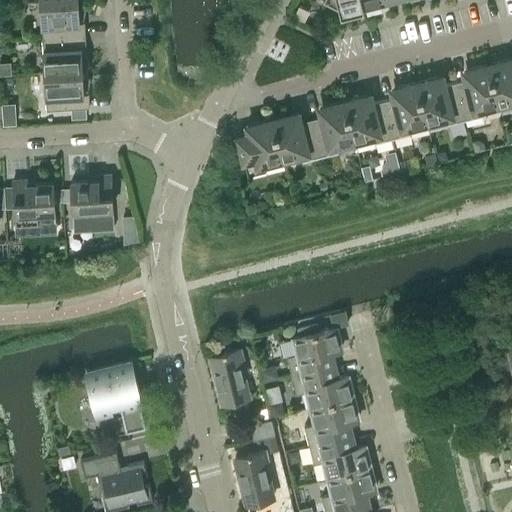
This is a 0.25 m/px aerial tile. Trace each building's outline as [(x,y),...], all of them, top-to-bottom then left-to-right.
[(56,0),(40,1),(42,37),(85,34),(84,20),(79,21),(78,4),(83,4),(82,0),(56,0)] [(364,8),(362,0),(329,0),(339,5),(341,11),(362,6),(362,9),(364,8)] [(362,0),(364,8),(382,4),(381,1),(385,0),(362,0)] [(44,72),(87,70),(87,64),(82,65),(81,48),(86,48),(85,34),(42,37),(44,72)] [(511,57),(489,63),(499,103),(511,99),(511,57)] [(0,61),(0,73),(11,72),(10,61),(0,61)] [(466,79),(455,81),(464,119),(482,114),(480,107),(499,103),(489,63),(463,70),(466,79)] [(87,70),(44,72),(46,109),(89,106),(88,92),(84,92),(83,76),(87,76),(87,70)] [(417,82),(427,121),(445,116),(447,123),(464,119),(455,81),(444,84),(442,75),(417,82)] [(383,100),(392,137),(410,133),(408,126),(427,121),(417,82),(391,88),(393,97),(383,100)] [(344,100),(355,139),(373,135),(375,142),(392,137),(383,100),(372,102),(370,93),(344,100)] [(311,118),(320,156),(338,151),(336,144),(355,139),(344,100),(319,106),(321,115),(311,118)] [(85,107),(72,108),(72,117),(86,116),(85,107)] [(272,118),(282,158),(301,153),(303,160),(320,156),(311,118),(300,121),(298,112),(272,118)] [(282,158),(272,118),(247,125),(249,133),(238,136),(247,174),(266,169),(264,162),(282,158)] [(483,141),(479,139),(472,140),(474,150),(485,148),(483,141)] [(445,149),(436,152),(439,160),(447,158),(445,149)] [(361,166),(365,179),(372,177),(369,164),(361,166)] [(97,179),(71,181),(71,187),(72,200),(73,219),(90,218),(90,219),(113,218),(110,173),(96,174),(97,179)] [(126,191),(124,174),(114,175),(116,193),(126,191)] [(27,178),(13,179),(13,185),(14,207),(15,224),(17,224),(18,234),(39,233),(38,221),(55,220),(54,200),(53,188),(53,182),(27,183),(27,178)] [(13,185),(4,185),(4,186),(5,206),(5,207),(14,207),(13,185)] [(62,187),(53,188),(54,200),(63,199),(62,187)] [(71,187),(62,187),(63,199),(63,200),(72,200),(71,187)] [(292,374),(332,364),(329,352),(341,349),(335,325),(319,329),(317,322),(298,327),(300,334),(294,335),(298,352),(287,355),(292,374)] [(222,402),(248,396),(237,348),(210,354),(222,402)] [(129,362),(88,372),(98,413),(121,407),(127,431),(145,427),(129,362)] [(335,376),(332,364),(292,374),(296,393),(307,390),(311,406),(352,396),(347,373),(335,376)] [(274,365),(261,368),(263,379),(276,376),(274,365)] [(309,444),(349,434),(346,422),(358,419),(352,396),(311,406),(315,422),(304,425),(309,444)] [(279,401),(270,404),(273,414),(282,412),(279,401)] [(275,433),(271,418),(250,423),(254,438),(275,433)] [(273,434),(264,437),(267,451),(277,449),(273,434)] [(329,476),(370,466),(364,443),(352,446),(349,434),(309,444),(313,463),(325,460),(329,476)] [(511,454),(511,447),(501,451),(502,457),(511,454)] [(247,503),(273,497),(261,449),(235,455),(247,503)] [(137,503),(153,499),(149,484),(145,484),(143,477),(147,476),(143,460),(120,466),(116,450),(80,459),(84,476),(97,473),(100,487),(104,486),(106,494),(102,495),(106,510),(129,505),(128,502),(136,500),(137,503)] [(297,450),(289,452),(291,460),(296,459),(299,455),(297,450)] [(370,466),(329,476),(333,492),(321,495),(325,511),(337,511),(367,505),(364,492),(375,489),(370,466)]
